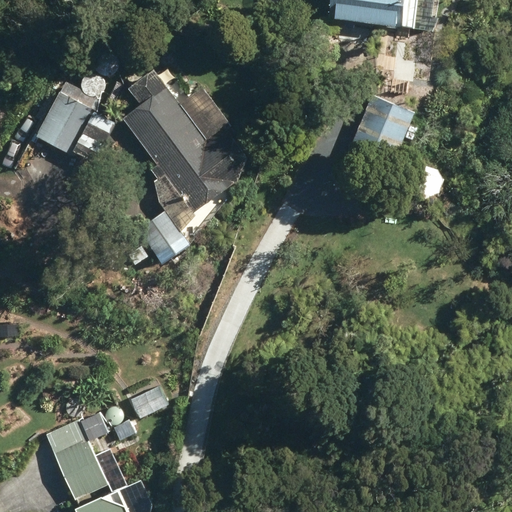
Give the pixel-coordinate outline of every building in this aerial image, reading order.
[(337,0),(336,17),(411,26),(413,0),(337,0)] [(139,107),(120,121),(191,215),(236,181),(246,159),(224,131),(228,128),(199,90),(177,106),(151,73),(127,91),(139,107)] [(34,139),(72,158),(95,113),(57,94),(34,139)] [(343,160),(384,178),(412,114),(370,96),(343,160)] [(415,179),(408,196),(424,202),(426,198),(436,193),(440,182),(434,170),(423,166),(418,180),(415,179)] [(188,248),(162,213),(134,234),(160,269),(188,248)] [(79,423),(87,442),(107,432),(98,414),(79,423)] [(85,440),(49,457),(71,503),(106,488),(85,440)] [(76,511),(126,511),(117,491),(78,507),(76,511)]
